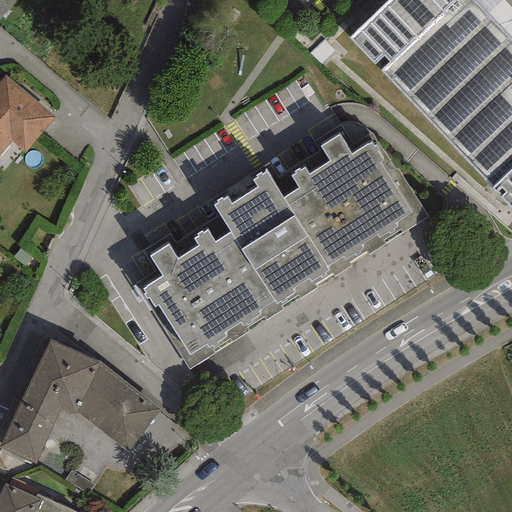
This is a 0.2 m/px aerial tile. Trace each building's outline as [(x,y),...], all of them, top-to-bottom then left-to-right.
[(387,0),(348,38),(509,207),(511,206),(511,10),(502,0),(387,0)] [(5,76),(0,80),(0,154),(11,142),(24,153),(54,118),(5,76)] [(140,295),(187,369),(428,217),(397,168),(395,170),(375,140),(368,145),(367,144),(350,154),(338,135),(320,147),(329,161),(308,174),(305,168),(300,171),(298,168),(293,172),(295,174),(291,177),(299,188),(282,199),(267,172),(262,176),(259,173),(254,176),(256,178),(253,180),(258,187),(232,204),(226,197),(222,200),(220,198),(215,200),(217,203),(213,205),(229,232),(214,243),(206,231),(202,233),(201,231),(196,234),(198,237),(193,239),(198,245),(177,259),(167,244),(149,257),(162,277),(142,289),(145,293),(140,295)] [(99,362),(49,341),(0,443),(0,447),(35,464),(60,408),(75,414),(76,411),(127,454),(160,408),(99,362)] [(0,511),(73,511),(35,495),(34,497),(3,483),(0,490),(0,511)]
